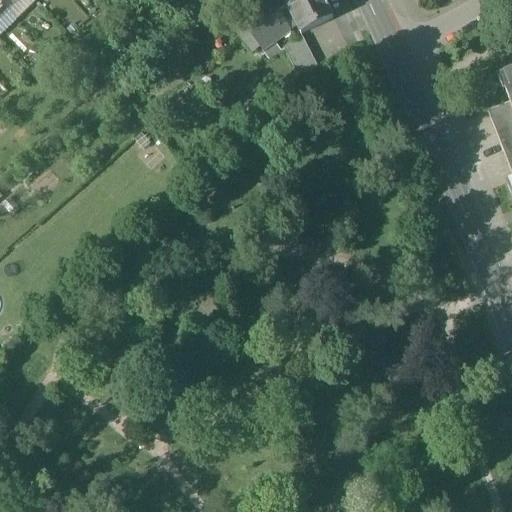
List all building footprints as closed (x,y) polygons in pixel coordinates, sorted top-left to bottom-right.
[(16,21),(36,2),(34,0),(9,0),(2,6),(16,21)] [(238,0),(247,10),(259,0),(238,0)] [(277,0),(242,26),(251,37),(288,10),(305,0),(277,0)] [(286,24),(292,19),(301,36),(333,20),(323,0),(305,0),(288,10),(251,37),(260,49),(289,28),(286,24)] [(303,39),(283,49),(299,80),(318,70),(303,39)] [(282,54),(275,45),(263,54),(268,61),(282,54)] [(511,75),(500,80),(509,105),(511,111),(511,75)] [(511,111),(509,105),(488,114),(511,172),(511,111)]
